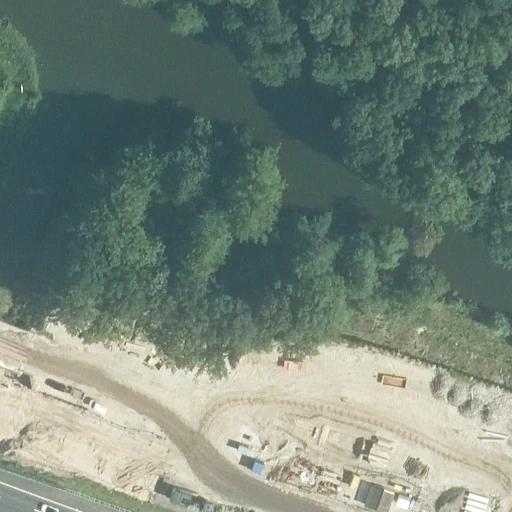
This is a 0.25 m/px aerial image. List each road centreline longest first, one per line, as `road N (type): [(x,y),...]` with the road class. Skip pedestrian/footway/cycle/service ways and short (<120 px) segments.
road 1 (motorway): [(323,511),(0,398)]
road 2 (motorway): [(198,422),(0,351)]
